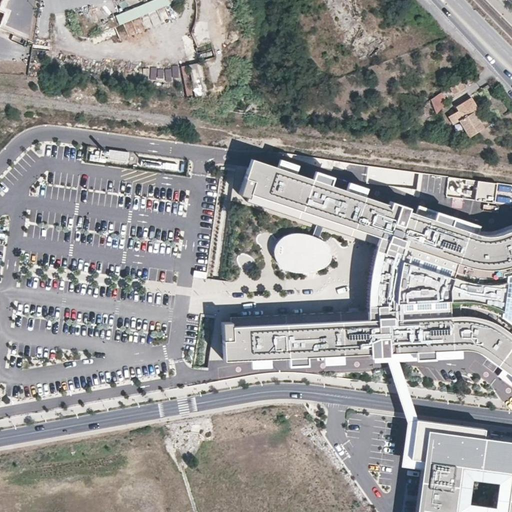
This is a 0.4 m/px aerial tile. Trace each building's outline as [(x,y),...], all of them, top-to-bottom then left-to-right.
[(152,0),(114,14),(118,24),(170,5),(168,0),(152,0)] [(395,19),(400,26),(408,22),(404,13),(395,19)] [(5,50),(4,56),(16,59),(18,53),(5,50)] [(459,81),(446,90),(430,100),(437,113),(447,101),(446,99),(463,89),(459,81)] [(478,109),(472,99),(456,108),(459,112),(462,110),(466,116),(473,112),(478,109)] [(459,112),(456,114),(459,120),(470,136),(483,128),(473,112),(466,116),(462,110),(459,112)] [(459,120),(456,114),(451,117),(454,123),(459,120)] [(95,161),(130,165),(131,153),(96,148),(95,161)] [(399,359),(460,356),(461,348),(471,349),(483,355),(511,376),(511,227),(499,233),(489,235),(481,234),(476,233),(478,226),(417,206),(415,213),(406,210),(407,207),(390,201),(389,204),(363,196),(365,188),(348,183),(346,190),(329,184),(331,177),(313,171),(311,178),(294,172),(296,165),(279,160),(277,167),(250,158),(238,194),(248,197),(246,201),(375,244),(381,246),(381,247),(381,248),(381,249),(381,250),(380,250),(380,251),(380,252),(379,255),(378,258),(378,262),(377,265),(376,269),(376,272),(375,276),(375,279),(374,283),(374,286),(374,289),(373,292),(373,296),(373,299),(373,302),(373,305),(373,306),(373,307),(373,308),(373,310),(366,310),(230,317),(230,321),(221,322),(223,359),(250,358),(250,366),(269,365),(268,358),(287,357),(287,364),(306,363),(305,356),(323,355),(323,362),(342,361),(341,354),(368,352),(369,355),(387,355),(387,352),(395,351),(396,359),(399,359)] [(421,172),(368,165),(366,184),(420,191),(421,172)] [(496,183),(465,179),(465,185),(476,186),(474,200),(494,203),(496,183)] [(511,185),(496,183),(494,203),(511,205),(511,185)] [(283,233),(278,238),(273,242),(272,247),(273,255),(275,260),(282,267),(291,272),(304,272),(317,269),(327,264),(329,257),(328,248),(321,241),(311,235),(297,231),(283,233)] [(366,310),(373,310),(373,308),(373,307),(373,306),(373,305),(373,302),(373,299),(373,296),(373,292),(374,289),(374,286),(374,283),(375,279),(375,276),(376,272),(376,269),(377,265),(378,262),(378,258),(379,255),(380,252),(380,251),(380,250),(381,250),(381,249),(381,248),(381,247),(381,246),(375,244),(373,254),(368,285),(366,310)] [(396,359),(411,420),(414,421),(414,419),(399,359),(396,359)] [(511,511),(511,444),(481,441),(482,437),(483,428),(414,419),(414,421),(409,458),(422,460),(425,460),(418,511),(511,511)] [(402,463),(421,466),(422,460),(409,458),(414,421),(411,420),(408,420),(402,463)] [(418,511),(425,460),(422,460),(421,466),(414,511),(418,511)]
